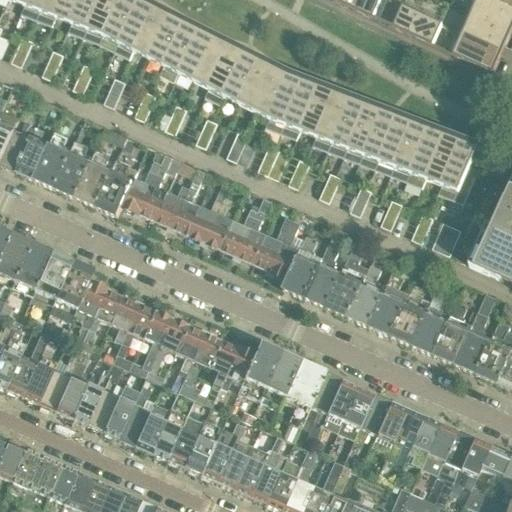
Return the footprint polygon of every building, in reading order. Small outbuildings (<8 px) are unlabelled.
[(9,0),(9,3),(24,9),(27,0),(9,0)] [(20,19),(36,25),(40,15),(46,0),(27,0),(24,9),(20,19)] [(52,31),(55,21),(64,0),(46,0),(40,15),(36,25),(52,31)] [(64,0),(55,21),(71,27),(82,0),(64,0)] [(67,37),(83,43),(87,33),(100,0),(82,0),(71,27),(67,37)] [(83,43),(99,49),(103,39),(120,0),(100,0),(87,33),(83,43)] [(99,49),(113,56),(118,47),(138,2),(134,0),(120,0),(103,39),(99,49)] [(511,0),(305,0),(511,93),(511,0)] [(129,64),(133,54),(153,9),(138,2),(118,47),(113,56),(129,64)] [(133,54),(149,62),(168,17),(153,9),(133,54)] [(149,62),(164,69),(183,24),(168,17),(149,62)] [(183,24),(164,69),(159,79),(174,86),(179,77),(198,32),(183,24)] [(179,77),(194,84),(213,40),(204,35),(205,34),(199,31),(198,32),(179,77)] [(194,84),(209,92),(228,47),(213,40),(194,84)] [(23,41),(17,54),(27,59),(33,46),(23,41)] [(219,110),(224,99),(243,55),(234,50),(235,49),(229,46),(228,47),(209,92),(204,102),(219,110)] [(27,59),(17,54),(11,67),(21,71),(27,59)] [(53,55),(48,68),(58,72),(64,59),(53,55)] [(224,99),(239,107),(259,62),(243,55),(224,99)] [(239,107),(254,115),(274,70),(259,62),(239,107)] [(58,72),(48,68),(42,80),(52,85),(58,72)] [(84,68),(78,81),(89,86),(94,73),(84,68)] [(254,115),(269,122),(289,77),(274,70),(254,115)] [(265,132),(281,138),(285,128),(305,83),(305,82),(299,80),(299,81),(289,77),(269,122),(265,132)] [(89,86),(78,81),(73,94),(83,99),(89,86)] [(115,82),(109,95),(120,99),(125,87),(115,82)] [(300,134),(320,90),(321,88),(315,86),(314,87),(305,83),(285,128),(281,138),(297,144),(300,134)] [(300,134),(316,140),(336,96),(320,90),(300,134)] [(120,99),(109,95),(104,108),(114,112),(120,99)] [(146,96),(140,108),(150,113),(156,100),(146,96)] [(312,150),(328,156),(332,146),(352,102),(336,96),(316,140),(312,150)] [(328,156),(344,162),(348,152),(367,108),(352,102),(332,146),(328,156)] [(34,115),(38,117),(42,118),(47,106),(39,103),(34,115)] [(150,113),(140,108),(134,121),(145,126),(150,113)] [(344,162),(360,168),(363,159),(383,114),(384,112),(378,110),(377,111),(367,108),(348,152),(344,162)] [(176,109),(171,122),(181,127),(187,114),(176,109)] [(360,168),(375,174),(379,165),(399,120),(399,118),(393,116),(393,117),(383,114),(363,159),(360,168)] [(0,166),(14,135),(19,123),(2,115),(0,119),(0,166)] [(65,115),(63,120),(73,125),(76,119),(65,115)] [(375,174),(391,181),(395,171),(415,126),(399,120),(379,165),(375,174)] [(181,127),(171,122),(165,135),(175,139),(181,127)] [(207,123),(202,136),(212,140),(217,127),(207,123)] [(391,181),(407,187),(410,177),(430,132),(415,126),(395,171),(391,181)] [(0,166),(0,169),(16,176),(19,171),(18,170),(22,159),(25,161),(31,147),(28,146),(30,142),(32,142),(36,132),(28,128),(25,127),(20,138),(14,135),(0,166)] [(55,194),(75,202),(91,168),(83,164),(88,151),(80,148),(87,133),(83,131),(70,159),(55,194)] [(16,176),(34,184),(49,150),(39,146),(44,135),(36,132),(32,142),(30,142),(28,146),(31,147),(25,161),(22,159),(18,170),(19,171),(16,176)] [(410,177),(407,187),(422,193),(426,183),(446,138),(430,132),(410,177)] [(128,142),(114,136),(105,133),(101,141),(109,145),(110,143),(125,150),(128,142)] [(212,140),(202,136),(196,149),(206,153),(212,140)] [(238,136),(232,149),(242,154),(248,141),(238,136)] [(34,184),(55,194),(70,159),(62,155),(68,142),(55,137),(49,150),(34,184)] [(426,183),(442,189),(462,144),(462,142),(456,140),(456,142),(446,138),(426,183)] [(478,150),(462,144),(442,189),(438,198),(463,208),(478,173),(469,170),(472,163),(478,150)] [(91,168),(75,202),(97,212),(115,167),(107,164),(109,160),(101,156),(105,148),(101,146),(99,149),(97,155),(97,154),(91,168)] [(242,154),(232,149),(227,162),(237,167),(242,154)] [(269,150),(263,163),(274,167),(279,155),(269,150)] [(156,179),(139,218),(156,225),(168,198),(158,193),(163,182),(165,176),(171,162),(165,159),(161,168),(156,179)] [(171,162),(165,176),(175,180),(181,166),(171,162)] [(274,167),(263,163),(258,176),(268,180),(274,167)] [(115,167),(97,212),(117,221),(122,210),(133,187),(134,183),(137,176),(128,172),(130,169),(117,164),(115,167)] [(300,164),(294,176),(304,181),(310,168),(300,164)] [(133,187),(122,210),(139,218),(156,179),(161,168),(154,165),(147,180),(144,187),(134,183),(133,187)] [(173,232),(188,239),(200,212),(191,208),(196,197),(205,177),(198,174),(194,184),(190,193),(173,232)] [(304,181),(294,176),(288,189),(299,194),(304,181)] [(331,177),(325,190),(335,195),(341,182),(331,177)] [(188,239),(205,247),(224,202),(230,188),(224,185),(210,216),(200,212),(188,239)] [(511,187),(493,231),(487,228),(469,269),(504,285),(503,285),(511,288),(511,187)] [(156,225),(173,232),(190,193),(183,191),(182,190),(177,202),(168,198),(156,225)] [(335,195),(325,190),(319,203),(329,207),(335,195)] [(361,191),(356,204),(366,208),(371,195),(361,191)] [(205,247),(222,254),(234,227),(223,222),(231,205),(224,202),(205,247)] [(238,261),(254,268),(266,241),(257,237),(266,217),(275,221),(280,209),(264,202),(260,211),(238,261)] [(366,208),(356,204),(350,216),(360,221),(366,208)] [(392,204),(386,217),(397,222),(402,209),(392,204)] [(222,254),(238,261),(260,211),(253,208),(251,214),(243,231),(234,227),(222,254)] [(397,222),(386,217),(381,230),(391,235),(397,222)] [(423,218),(417,231),(427,235),(433,222),(423,218)] [(266,241),(254,268),(271,276),(291,229),(293,225),(286,222),(281,234),(276,245),(266,241)] [(291,229),(271,276),(288,283),(304,244),(295,240),(298,232),(300,228),(293,225),(291,229)] [(443,227),(432,253),(450,260),(461,235),(443,227)] [(427,235),(417,231),(411,244),(422,248),(427,235)] [(304,303),(313,307),(314,307),(326,312),(326,313),(341,279),(332,275),(336,266),(334,264),(338,255),(337,254),(345,236),(336,232),(327,250),(319,270),(304,303)] [(0,258),(9,239),(0,234),(0,258)] [(10,292),(13,287),(30,248),(9,239),(0,258),(0,280),(5,283),(2,289),(10,292)] [(292,297),(304,303),(319,270),(310,266),(314,256),(312,256),(316,245),(306,241),(304,244),(288,283),(283,294),(292,298),(292,297)] [(30,301),(50,257),(30,248),(13,287),(27,293),(25,299),(30,301)] [(352,255),(349,260),(359,264),(362,259),(352,255)] [(52,311),(72,266),(50,257),(30,301),(28,306),(44,312),(46,308),(52,311)] [(347,322),(348,323),(370,273),(358,267),(359,264),(349,260),(341,279),(326,313),(335,317),(335,316),(347,322)] [(72,322),(88,286),(93,276),(72,266),(52,311),(49,317),(70,326),(72,322)] [(369,331),(369,332),(384,298),(374,294),(378,284),(376,283),(381,273),(371,269),(370,273),(348,323),(356,326),(369,331)] [(378,335),(390,341),(409,298),(398,293),(402,283),(392,278),(384,298),(369,332),(378,335)] [(88,286),(72,322),(82,327),(80,330),(78,335),(80,335),(77,342),(74,343),(73,346),(80,349),(105,294),(88,286)] [(399,345),(411,350),(431,305),(422,301),(421,304),(419,303),(424,292),(414,288),(409,298),(390,341),(399,345)] [(80,349),(79,352),(82,354),(90,357),(93,358),(96,351),(89,348),(99,324),(110,329),(123,301),(105,294),(80,349)] [(433,360),(448,327),(439,323),(443,313),(441,312),(445,302),(435,297),(431,305),(411,350),(412,350),(411,350),(422,355),(433,360)] [(113,345),(120,348),(138,308),(123,301),(110,329),(118,333),(113,345)] [(454,369),(469,336),(460,332),(464,323),(462,322),(466,311),(457,307),(448,327),(433,360),(442,364),(454,369)] [(4,308),(0,316),(0,317),(7,320),(11,311),(4,308)] [(132,339),(141,343),(154,315),(138,308),(120,348),(115,358),(123,362),(132,339)] [(148,374),(149,375),(172,323),(154,315),(141,343),(151,347),(146,359),(142,369),(141,372),(148,374)] [(469,336),(454,369),(463,373),(476,379),(490,345),(481,341),(485,332),(483,331),(488,320),(478,316),(469,336)] [(36,319),(32,329),(40,333),(45,323),(36,319)] [(0,362),(13,333),(17,325),(9,321),(2,337),(0,336),(0,362)] [(172,323),(149,375),(155,378),(160,365),(165,353),(175,358),(187,330),(172,323)] [(490,345),(476,379),(485,383),(497,388),(511,355),(511,337),(507,336),(510,330),(499,325),(490,345)] [(58,329),(53,340),(62,344),(67,333),(58,329)] [(170,393),(178,396),(204,337),(187,330),(175,358),(184,362),(170,393)] [(0,362),(0,391),(5,394),(19,362),(25,347),(18,344),(21,337),(13,333),(0,362)] [(5,394),(22,402),(49,340),(40,336),(27,365),(19,362),(5,394)] [(200,369),(207,372),(220,344),(204,337),(178,396),(179,397),(185,399),(193,403),(197,396),(198,393),(191,390),(200,369)] [(22,402),(39,409),(52,376),(57,365),(50,362),(57,344),(49,340),(22,402)] [(196,396),(193,403),(203,407),(211,411),(213,406),(219,391),(238,352),(220,344),(207,372),(217,376),(206,401),(196,396)] [(242,387),(237,397),(244,400),(245,399),(259,405),(280,358),(258,348),(254,359),(241,386),(242,387)] [(39,409),(55,416),(82,354),(79,352),(74,350),(61,380),(52,376),(39,409)] [(231,382),(241,386),(254,359),(238,352),(219,391),(226,394),(231,382)] [(82,354),(55,416),(70,423),(71,423),(88,382),(89,379),(82,375),(90,357),(82,354)] [(511,355),(497,388),(498,388),(498,389),(511,394),(511,355)] [(103,362),(112,367),(114,361),(105,357),(103,362)] [(122,372),(128,374),(132,365),(123,362),(115,358),(112,367),(114,368),(122,372)] [(301,367),(280,358),(259,405),(266,409),(279,414),(285,402),(301,367)] [(145,381),(148,374),(141,372),(142,369),(132,365),(128,374),(137,378),(145,382),(145,381)] [(301,431),(309,411),(325,378),(301,367),(285,402),(293,405),(292,409),(295,411),(288,425),(301,431)] [(87,430),(102,437),(118,402),(123,391),(115,388),(122,372),(114,368),(111,374),(87,430)] [(88,382),(71,423),(87,430),(111,374),(105,372),(104,374),(102,374),(98,382),(89,379),(88,382)] [(148,374),(145,381),(154,386),(160,389),(163,381),(148,374)] [(309,411),(317,415),(311,429),(305,443),(313,447),(314,446),(341,385),(325,378),(309,411)] [(341,385),(321,430),(337,437),(357,392),(341,385)] [(118,402),(102,437),(118,444),(139,396),(124,389),(123,391),(118,402)] [(118,444),(135,451),(153,407),(145,404),(150,394),(142,390),(139,396),(118,444)] [(337,437),(353,444),(373,399),(357,392),(337,437)] [(373,399),(353,444),(352,447),(360,451),(367,437),(375,440),(390,406),(373,399)] [(370,451),(386,458),(405,413),(390,406),(375,440),(370,451)] [(153,407),(135,451),(151,458),(171,415),(170,414),(153,407)] [(171,415),(151,458),(166,465),(180,434),(184,424),(185,424),(187,420),(170,413),(170,414),(171,415)] [(385,460),(385,461),(395,466),(402,469),(404,465),(423,421),(405,413),(386,458),(385,460)] [(166,465),(183,473),(203,427),(187,420),(185,424),(184,424),(180,434),(166,465)] [(423,421),(404,465),(416,470),(420,472),(421,472),(421,471),(440,428),(423,421)] [(183,473),(200,480),(220,433),(211,429),(213,425),(206,422),(203,427),(183,473)] [(200,480),(216,487),(241,428),(236,426),(231,438),(220,433),(200,480)] [(241,428),(216,487),(223,490),(232,494),(234,490),(251,452),(252,450),(238,445),(240,440),(241,441),(245,430),(241,428)] [(421,472),(420,473),(436,480),(436,479),(437,478),(455,435),(440,428),(421,471),(421,472)] [(445,483),(434,507),(442,511),(450,494),(473,443),(455,435),(437,478),(436,479),(445,483)] [(268,458),(249,502),(266,509),(267,505),(277,484),(280,477),(286,464),(287,461),(276,456),(282,443),(276,440),(273,447),(270,454),(268,458)] [(473,443),(450,494),(457,497),(461,490),(470,494),(471,490),(479,473),(489,450),(473,443)] [(0,497),(3,499),(23,454),(7,447),(0,462),(0,497)] [(511,460),(489,450),(479,473),(491,478),(511,487),(511,460)] [(234,490),(232,494),(249,502),(268,458),(270,454),(269,453),(263,457),(251,452),(234,490)] [(23,454),(3,499),(19,506),(40,462),(23,454)] [(267,505),(266,509),(272,511),(283,511),(302,470),(308,456),(309,455),(307,454),(300,470),(286,464),(280,477),(277,484),(267,505)] [(283,511),(303,511),(313,492),(304,488),(317,457),(310,454),(309,454),(309,455),(308,456),(302,470),(283,511)] [(19,506),(32,511),(44,511),(62,472),(40,462),(19,506)] [(382,511),(385,506),(360,495),(355,506),(347,502),(345,506),(337,503),(350,472),(343,469),(339,476),(322,511),(382,511)] [(62,511),(63,509),(78,479),(62,472),(44,511),(62,511)] [(313,492),(303,511),(322,511),(339,476),(330,472),(320,495),(313,492)] [(511,487),(491,478),(487,486),(496,490),(504,493),(499,503),(507,507),(511,508),(511,487)] [(62,511),(80,511),(94,486),(78,479),(63,509),(62,511)] [(393,489),(398,491),(402,481),(397,479),(396,482),(393,489)] [(100,511),(109,492),(94,486),(80,511),(100,511)] [(469,511),(511,511),(511,508),(507,507),(504,511),(489,511),(482,508),(487,496),(471,490),(470,494),(463,509),(469,511)] [(120,511),(126,500),(109,492),(100,511),(120,511)] [(403,511),(410,497),(409,496),(408,497),(400,493),(392,511),(403,511)] [(444,511),(442,511),(435,508),(416,499),(410,496),(410,497),(403,511),(444,511)] [(126,500),(120,511),(139,511),(141,507),(126,500)]
